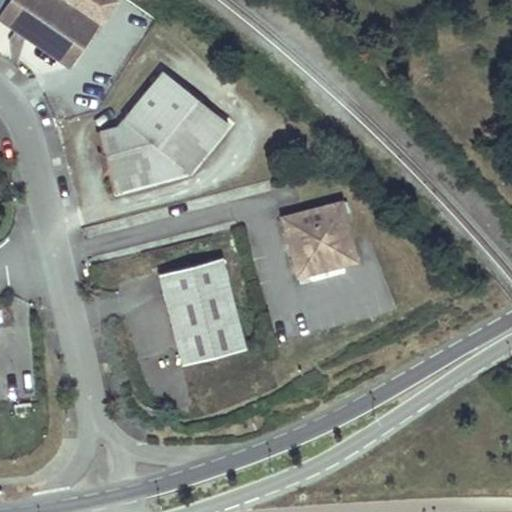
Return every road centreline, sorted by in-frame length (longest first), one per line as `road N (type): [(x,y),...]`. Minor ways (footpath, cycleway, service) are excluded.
road 1 (tertiary): [(197,511),(301,472),(511,344)]
road 2 (tertiary): [(511,323),(265,449)]
road 3 (residential): [(0,92),(28,133),(57,249)]
road 4 (tertiary): [(265,449),(113,499)]
road 5 (residential): [(265,449),(200,458),(117,442)]
road 6 (residential): [(90,393),(81,460),(18,511)]
road 7 (residential): [(57,249),(90,393)]
